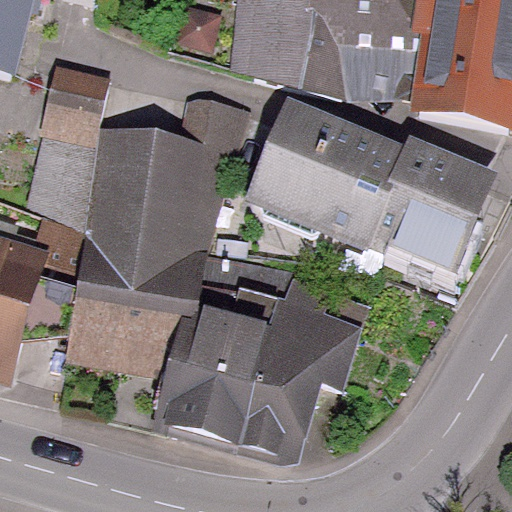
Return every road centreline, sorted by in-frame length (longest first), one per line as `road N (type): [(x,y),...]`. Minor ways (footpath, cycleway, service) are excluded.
road 1 (primary): [(366,511),(416,479),(511,344)]
road 2 (primary): [(0,461),(188,511)]
